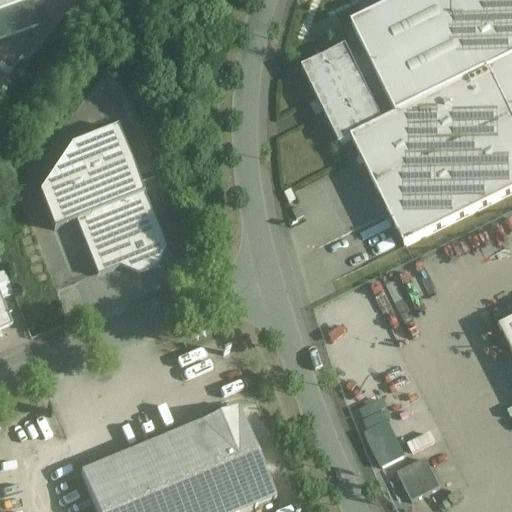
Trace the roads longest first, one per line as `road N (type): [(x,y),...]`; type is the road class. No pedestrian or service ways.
road 1 (residential): [(264,277),(0,392)]
road 2 (residential): [(264,0),(245,113),(247,197),(264,277)]
road 3 (residential): [(264,277),(364,511)]
